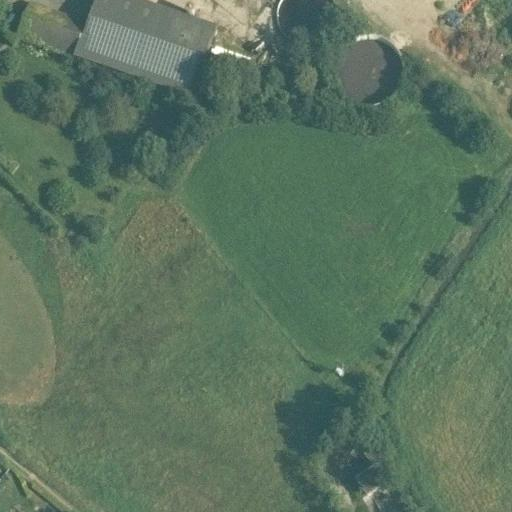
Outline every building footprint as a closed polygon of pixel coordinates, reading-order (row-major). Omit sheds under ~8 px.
[(138,9),(129,0),(99,0),(89,28),(31,8),(17,42),(189,102),(217,34),(140,7),(138,9)] [(129,0),(138,9),(140,7),(147,0),(129,0)] [(377,473),(359,446),(343,457),(360,483),(377,473)] [(360,483),(358,485),(368,499),(388,485),(379,471),(377,473),(360,483)] [(407,511),(391,483),(388,485),(368,499),(363,502),(368,511),(407,511)]
